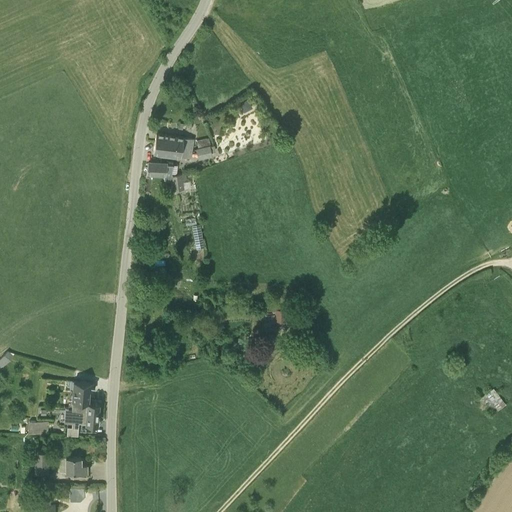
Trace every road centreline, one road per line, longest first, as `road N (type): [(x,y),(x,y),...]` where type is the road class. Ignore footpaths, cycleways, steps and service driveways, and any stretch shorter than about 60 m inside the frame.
road 1 (unclassified): [(111,511),(111,405),(140,129),(159,77),(205,0)]
road 2 (track): [(219,511),(423,305),(485,264),(511,263)]
